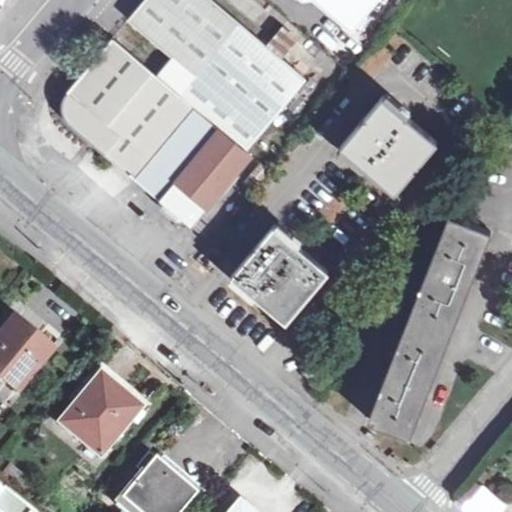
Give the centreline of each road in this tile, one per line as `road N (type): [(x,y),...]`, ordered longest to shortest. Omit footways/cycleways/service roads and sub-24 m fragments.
road 1 (tertiary): [(0,171),(404,511)]
road 2 (unknown): [(175,313),(389,65),(416,61),(461,103)]
road 3 (unknown): [(324,442),(453,187),(481,183),(511,192)]
road 4 (unclassified): [(406,511),(511,388)]
